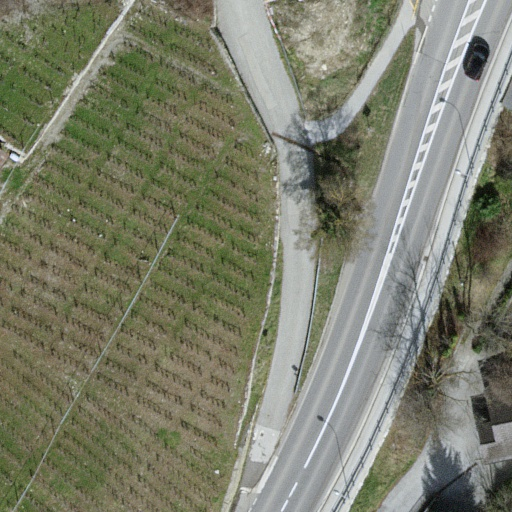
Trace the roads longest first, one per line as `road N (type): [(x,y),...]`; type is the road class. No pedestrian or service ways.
road 1 (tertiary): [(282,511),(368,317),(477,0)]
road 2 (residential): [(241,0),(292,134),(305,227),(287,359),(258,458),(256,484),(278,511)]
